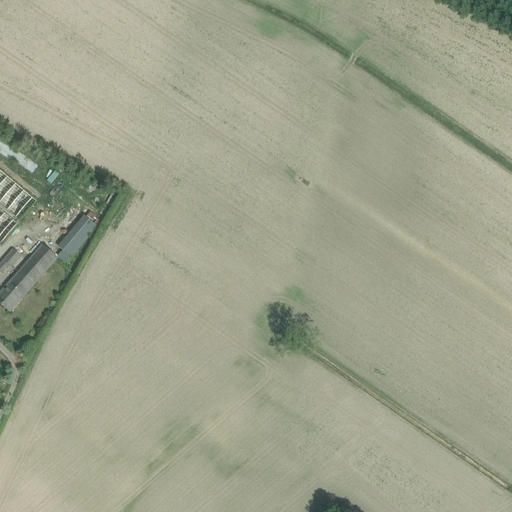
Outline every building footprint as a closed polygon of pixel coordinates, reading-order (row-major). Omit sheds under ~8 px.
[(0,244),(36,202),(0,170),(0,244)] [(85,216),(74,228),(86,238),(96,226),(85,216)] [(70,257),(86,238),(74,228),(59,247),(70,257)] [(42,246),(0,294),(0,303),(10,312),(57,259),(42,246)] [(13,250),(4,261),(0,265),(0,271),(2,273),(9,265),(11,267),(21,257),(13,250)]
